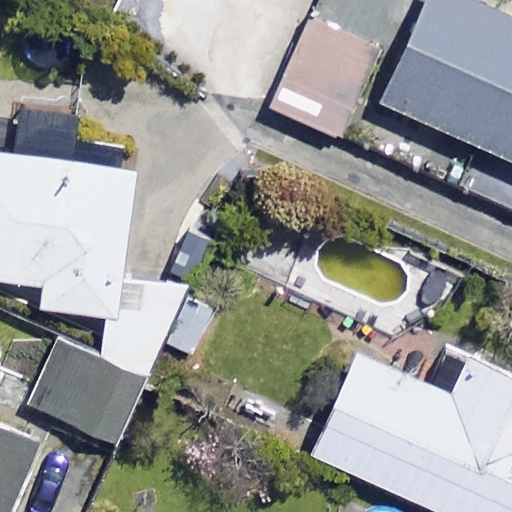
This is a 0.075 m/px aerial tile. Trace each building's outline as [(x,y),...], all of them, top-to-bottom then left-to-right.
[(511,3),(504,0),(417,0),(373,95),(511,160),(511,3)] [(135,161),(0,142),(0,268),(39,274),(36,296),(106,305),(101,336),(170,346),(180,276),(120,268),(135,161)] [(148,364),(56,332),(32,401),(123,433),(148,364)] [(356,341),(311,443),(466,511),(511,511),(511,360),(467,340),(448,382),(356,341)] [(36,428),(0,412),(0,511),(12,511),(15,508),(3,503),(36,428)]
